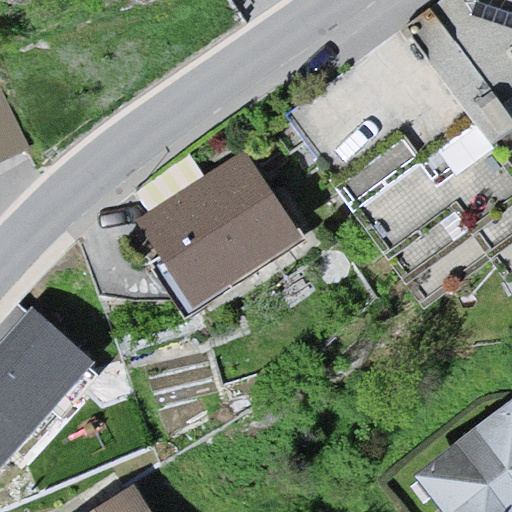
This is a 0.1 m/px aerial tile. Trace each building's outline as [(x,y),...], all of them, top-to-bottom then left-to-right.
[(511,0),(442,0),(278,111),(424,306),(511,239),(511,0)] [(0,164),(35,148),(6,85),(0,87),(0,164)] [(309,237),(251,144),(145,211),(202,303),(309,237)] [(34,307),(0,349),(0,459),(92,361),(34,307)] [(511,511),(511,400),(413,473),(441,511),(511,511)] [(161,511),(139,479),(92,511),(161,511)]
